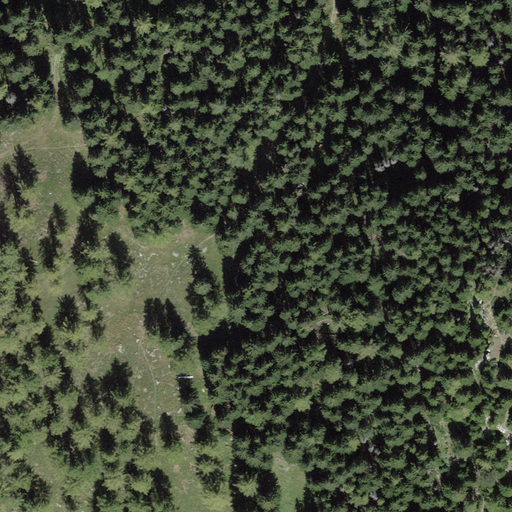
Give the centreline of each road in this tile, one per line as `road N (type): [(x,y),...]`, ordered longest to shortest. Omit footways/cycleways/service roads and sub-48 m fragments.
road 1 (track): [(293,116),(211,237)]
road 2 (track): [(332,0),(293,116)]
